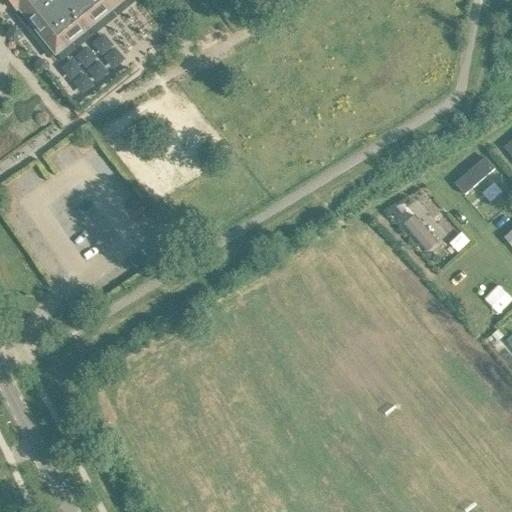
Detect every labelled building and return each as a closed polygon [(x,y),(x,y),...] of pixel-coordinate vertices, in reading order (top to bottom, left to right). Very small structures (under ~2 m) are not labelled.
[(8,0),(12,4),(17,11),(19,9),(56,55),(124,0),(8,0)] [(511,136),(501,145),(511,158),(511,136)] [(110,159),(97,167),(113,192),(126,183),(110,159)] [(480,172),(505,201),(511,195),(511,188),(490,163),(480,172)] [(424,254),(438,244),(412,210),(399,220),(424,254)] [(511,354),(511,333),(502,343),(511,354)]
